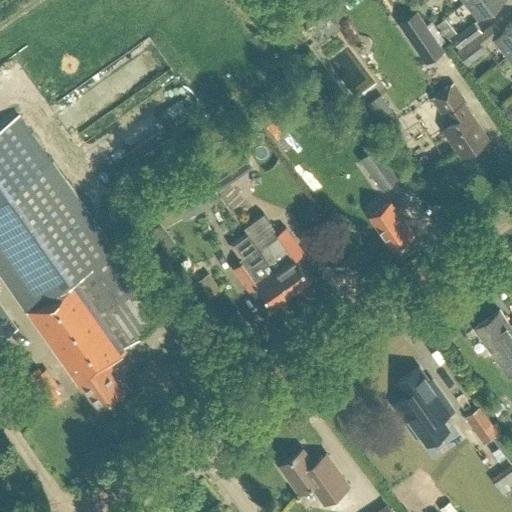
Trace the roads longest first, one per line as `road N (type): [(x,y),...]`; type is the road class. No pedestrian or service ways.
road 1 (unclassified): [(196,435),(511,212)]
road 2 (tertiary): [(87,511),(196,435)]
